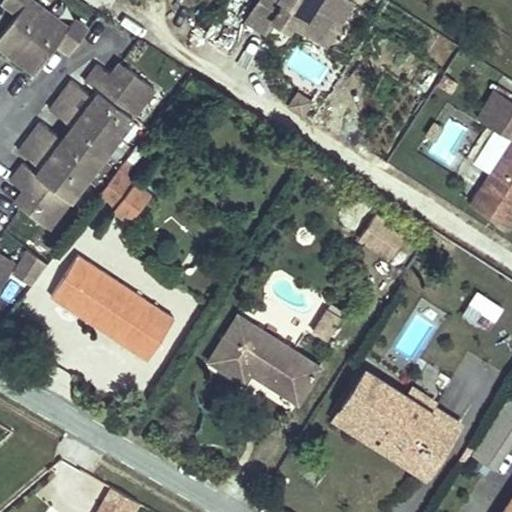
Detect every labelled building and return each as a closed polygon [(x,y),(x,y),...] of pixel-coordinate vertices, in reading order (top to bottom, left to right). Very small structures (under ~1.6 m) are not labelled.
[(70,53),(88,29),(74,19),(68,27),(32,0),(2,0),(1,2),(16,14),(0,34),(0,46),(35,73),(57,43),(70,53)] [(353,2),(349,0),(258,0),(246,20),(265,32),(272,21),(289,32),(297,20),(304,25),(302,28),(327,44),(339,24),(353,2)] [(304,25),(297,20),(289,32),(297,36),(302,28),(304,25)] [(342,33),(339,24),(327,44),(328,45),(337,40),(342,33)] [(49,228),(155,88),(119,61),(110,73),(98,64),(85,81),(97,91),(93,97),(72,79),(50,109),(72,125),(62,138),(40,121),(18,150),(34,162),(30,167),(23,162),(10,180),(23,190),(14,201),(49,228)] [(511,100),(493,89),(476,117),(511,139),(469,204),(506,228),(511,218),(511,100)] [(129,221),(150,193),(126,174),(132,165),(125,159),(97,197),(129,221)] [(356,242),(388,260),(404,233),(372,214),(356,242)] [(47,262),(38,256),(27,248),(13,273),(31,284),(47,262)] [(0,286),(14,263),(0,254),(0,286)] [(174,317),(77,254),(51,295),(147,359),(174,317)] [(483,309),(470,300),(462,312),(475,321),(483,309)] [(327,338),(340,317),(326,309),(313,330),(327,338)] [(322,366),(238,311),(207,360),(245,384),(251,374),(298,404),(322,366)] [(437,414),(414,399),(365,369),(342,406),(378,429),(381,424),(387,429),(380,441),(410,461),(421,444),(439,455),(460,423),(440,410),(437,414)] [(444,404),(421,389),(414,399),(437,414),(440,410),(444,404)] [(494,466),(511,438),(511,393),(473,452),(494,466)] [(378,429),(342,406),(334,418),(425,477),(439,455),(421,444),(410,461),(380,441),(387,429),(381,424),(378,429)] [(111,488),(97,511),(132,511),(137,503),(111,488)] [(511,511),(511,498),(502,511),(511,511)]
